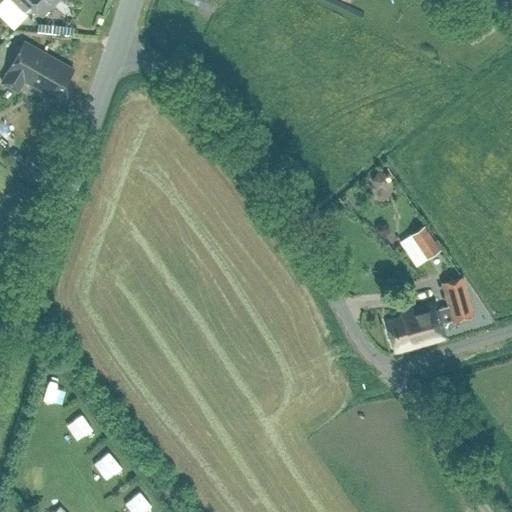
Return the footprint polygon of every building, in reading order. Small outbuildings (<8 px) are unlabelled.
[(14,0),(23,8),(29,2),(41,14),(50,4),(54,4),(57,0),(14,0)] [(186,0),(211,11),(215,0),(186,0)] [(72,67),(24,41),(2,80),(18,89),(22,80),(55,98),(72,67)] [(409,234),(425,258),(439,249),(422,225),(409,234)] [(473,315),(462,276),(441,282),(448,305),(436,308),(434,301),(401,311),(402,315),(385,320),(394,351),(444,337),(440,323),(452,320),(473,315)] [(117,441),(106,454),(114,461),(125,448),(117,441)] [(150,475),(134,482),(143,505),(159,498),(150,475)] [(52,503),(60,511),(70,511),(80,503),(67,489),(52,503)]
